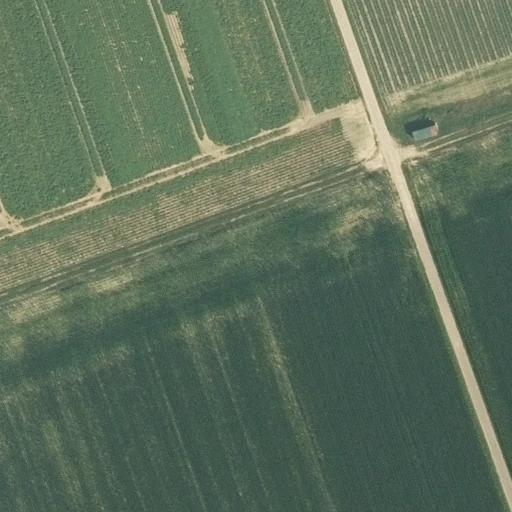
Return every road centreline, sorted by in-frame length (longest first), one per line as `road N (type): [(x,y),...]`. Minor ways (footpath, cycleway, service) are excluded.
road 1 (track): [(511,130),(0,315)]
road 2 (track): [(343,0),(511,481)]
